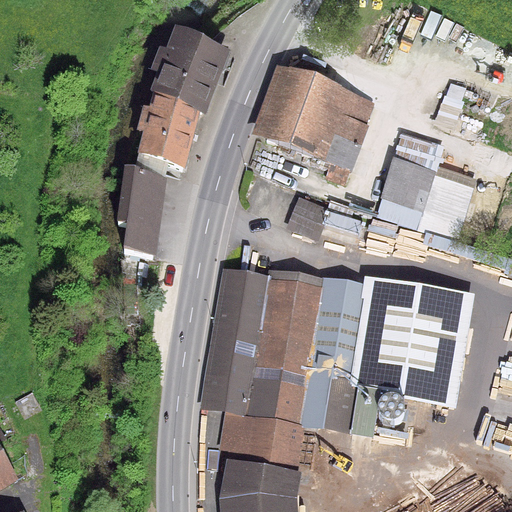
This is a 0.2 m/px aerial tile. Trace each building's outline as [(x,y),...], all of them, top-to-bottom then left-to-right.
[(163,84),(155,104),(195,116),(199,117),(221,61),(192,50),(187,61),(173,56),(170,64),(162,61),(155,81),(163,84)] [(289,78),(264,145),(329,169),(325,182),(343,189),(348,175),(364,130),(360,129),(368,106),(289,78)] [(180,174),(195,116),(155,104),(151,120),(143,118),(137,141),(145,143),(135,179),(125,178),(116,231),(126,233),(122,258),(150,262),(160,186),(165,170),(180,174)] [(439,158),(399,146),(376,221),(416,233),(421,216),(441,222),(452,183),(433,177),(439,158)] [(357,241),(361,228),(327,217),(327,216),(301,206),(290,233),(313,242),(317,229),(357,241)] [(243,285),(244,280),(226,276),(224,282),(221,282),(217,305),(220,306),(203,411),(228,415),(222,451),(230,453),(227,471),(293,482),(302,428),(354,436),(359,391),(427,402),(431,378),(454,382),(457,360),(435,356),(444,303),(370,291),(367,306),(243,285)] [(399,425),(399,424),(402,420),(402,415),(400,410),(397,406),(393,404),(388,403),(383,405),(379,408),(377,413),(376,418),(378,422),(380,426),(384,428),(390,429),(395,428),(399,425)] [(293,482),(227,471),(222,505),(222,511),(291,511),(291,507),(293,482)]
